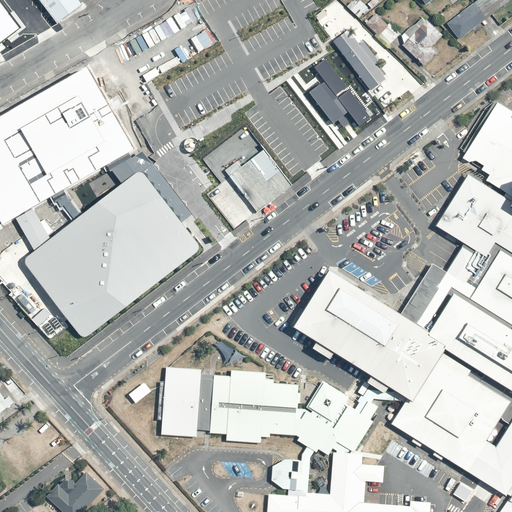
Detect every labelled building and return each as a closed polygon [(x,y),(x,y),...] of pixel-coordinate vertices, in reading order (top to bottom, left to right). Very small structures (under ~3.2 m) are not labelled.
[(73,2),(71,0),(33,0),(49,20),(73,2)] [(262,17),(248,0),(239,0),(188,40),(217,78),(274,33),(271,29),(277,25),(268,13),(262,17)] [(356,0),(352,0),(347,6),(359,18),(369,8),(360,0),(356,0)] [(381,0),(370,0),(367,3),(372,9),(381,0)] [(477,0),(447,23),(459,39),(511,0),(477,0)] [(0,43),(20,29),(0,1),(0,43)] [(391,27),(389,25),(375,12),(365,23),(378,36),(388,46),(401,33),(392,25),(391,27)] [(404,43),(402,45),(424,66),(437,52),(432,47),(443,35),(427,19),(425,21),(422,18),(416,24),(410,27),(402,36),(404,43)] [(333,41),(371,89),(385,79),(374,65),(379,61),(364,41),(360,44),(349,29),(333,41)] [(310,92),(333,123),(338,119),(344,126),(349,123),(344,116),(348,113),(359,127),(372,118),(349,89),(344,92),(343,90),(347,87),(325,58),(314,67),(325,81),(310,92)] [(0,116),(0,218),(4,226),(16,219),(33,209),(109,166),(130,155),(137,151),(89,67),(0,116)] [(232,81),(227,75),(215,84),(220,90),(232,81)] [(324,160),(306,136),(288,113),(295,107),(276,81),(237,111),(255,133),(257,136),(275,160),(280,156),(298,180),(324,160)] [(511,129),(503,125),(504,111),(487,102),(452,161),(462,173),(511,205),(511,129)] [(225,136),(206,112),(183,131),(197,149),(205,143),(209,149),(225,136)] [(237,161),(225,170),(257,211),(291,185),(264,149),(241,167),(237,161)] [(35,254),(24,263),(76,333),(83,336),(92,333),(204,249),(186,227),(197,218),(142,151),(132,158),(130,155),(109,166),(122,183),(52,241),(35,254)] [(500,493),(511,474),(511,205),(462,173),(460,173),(429,222),(457,240),(440,266),(426,257),(392,309),(324,266),(287,323),(403,397),(387,421),(500,493)] [(33,209),(16,219),(35,254),(52,241),(33,209)] [(187,435),(190,368),(157,366),(153,433),(187,435)] [(222,373),(207,372),(204,434),(263,437),(263,430),(288,432),(291,382),(266,381),(267,375),(258,375),(258,369),(222,367),(222,373)] [(305,407),(287,434),(320,454),(330,437),(345,446),(368,411),(312,377),(297,401),(305,407)] [(152,391),(145,382),(130,394),(137,402),(152,391)] [(0,413),(14,403),(8,394),(4,397),(0,391),(0,388),(3,387),(0,383),(0,413)] [(257,487),(255,511),(421,511),(423,497),(402,496),(402,500),(356,497),(358,476),(375,477),(376,460),(353,459),(354,449),(325,448),(322,491),(257,487)] [(59,484),(47,496),(64,511),(83,511),(99,495),(105,488),(100,484),(89,473),(75,489),(75,480),(64,480),(65,489),(59,484)] [(511,511),(511,476),(489,511),(511,511)]
